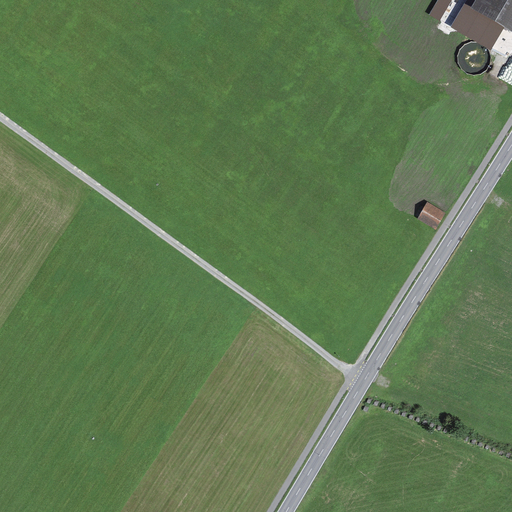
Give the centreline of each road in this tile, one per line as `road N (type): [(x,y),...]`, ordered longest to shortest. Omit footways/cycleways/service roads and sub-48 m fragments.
road 1 (track): [(0,115),(364,378)]
road 2 (secondary): [(286,511),(511,144)]
